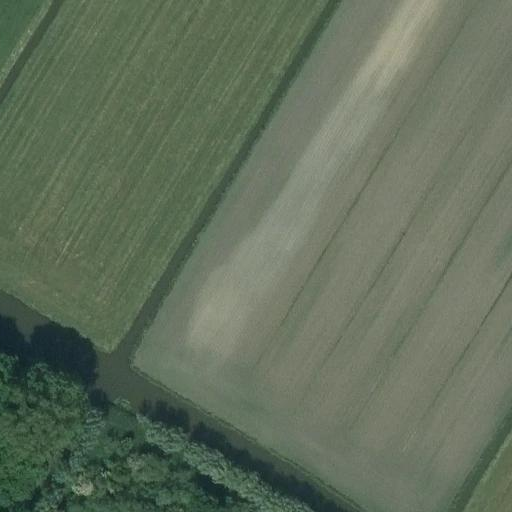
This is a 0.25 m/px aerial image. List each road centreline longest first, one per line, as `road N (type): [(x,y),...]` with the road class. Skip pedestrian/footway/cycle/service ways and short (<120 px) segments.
road 1 (track): [(0,506),(63,397),(0,360)]
road 2 (track): [(266,511),(135,427),(97,434)]
